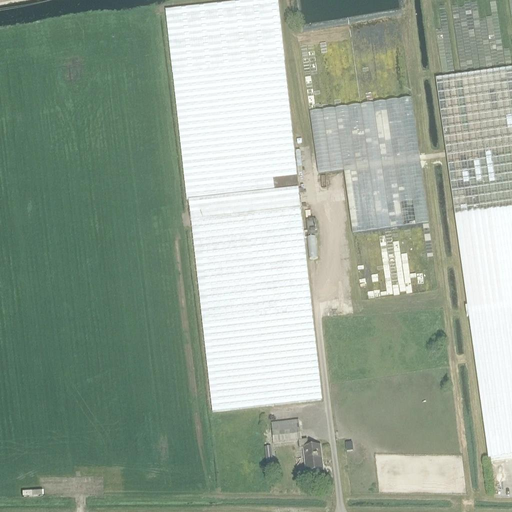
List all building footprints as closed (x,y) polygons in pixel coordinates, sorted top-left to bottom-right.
[(322,401),(277,0),(264,0),(165,11),(187,203),(189,203),(213,413),(322,401)] [(511,69),(434,80),(467,308),(465,308),(466,318),(468,318),(488,460),(511,456),(511,69)] [(352,234),(428,225),(413,98),(372,103),(374,117),(362,118),(362,115),(356,115),(356,112),(352,113),(351,107),(311,112),(318,175),(345,171),(352,234)] [(316,238),(308,238),(309,259),(317,259),(316,238)] [(271,425),(272,433),(273,444),(298,442),(299,450),(303,449),(306,473),(323,471),(320,447),(308,448),(307,441),(301,441),(300,429),(299,421),(271,425)]
